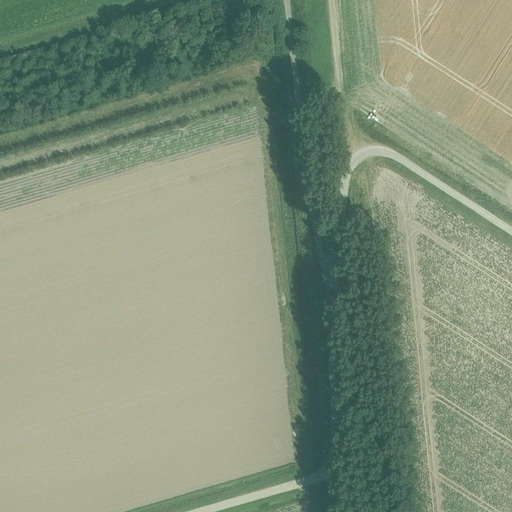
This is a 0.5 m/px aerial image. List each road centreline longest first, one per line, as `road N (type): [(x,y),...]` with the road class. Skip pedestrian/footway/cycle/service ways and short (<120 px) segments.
road 1 (unclassified): [(198,511),(333,474),(332,278)]
road 2 (unclassified): [(511,229),(372,146),(355,154),(347,171),(332,278)]
road 3 (unclassified): [(332,278),(291,111),(277,0)]
